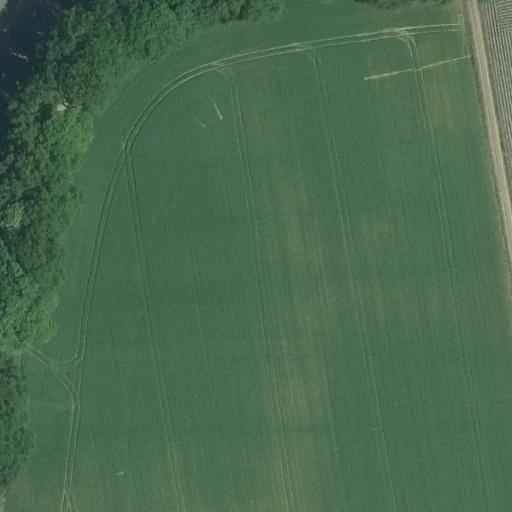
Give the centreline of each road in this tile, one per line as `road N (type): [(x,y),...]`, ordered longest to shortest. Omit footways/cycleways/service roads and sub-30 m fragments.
road 1 (unclassified): [(0,314),(48,127),(71,82),(98,48),(176,0)]
road 2 (track): [(468,0),(511,258)]
